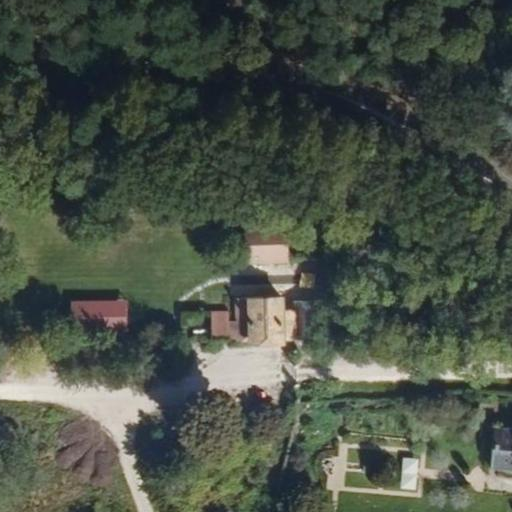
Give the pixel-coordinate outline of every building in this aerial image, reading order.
[(293,259),(294,223),(257,222),(256,236),(240,236),(239,258),(293,259)] [(231,294),(284,294),(284,278),(231,278),(231,294)] [(304,337),(312,302),(279,299),(278,308),(270,308),(270,298),(234,298),(233,314),(222,314),(222,338),(304,337)] [(130,299),(74,300),(75,333),(131,331),(130,299)] [(511,468),(511,431),(492,431),(490,467),(511,468)] [(457,461),(458,446),(440,445),(439,460),(457,461)]
